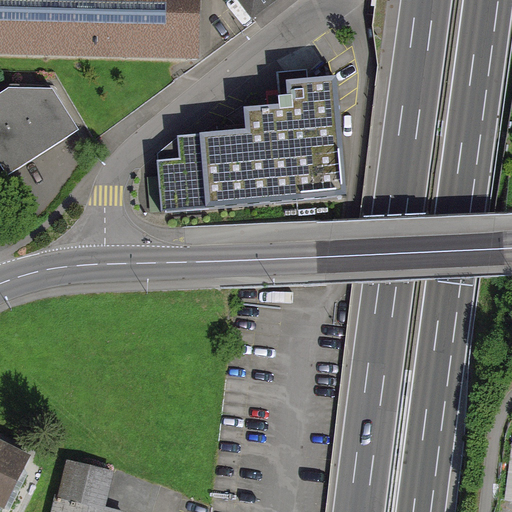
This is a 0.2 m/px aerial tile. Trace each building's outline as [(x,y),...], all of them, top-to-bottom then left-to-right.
[(196,0),(0,0),(0,54),(195,58),(196,0)] [(278,0),(236,0),(252,20),(278,0)] [(342,192),(333,80),(289,83),(291,105),(247,109),(248,132),(181,138),(182,159),(160,161),(164,207),(342,192)] [(0,95),(0,159),(9,173),(76,130),(50,91),(9,90),(0,95)] [(25,457),(0,444),(0,501),(2,503),(25,457)] [(55,499),(52,511),(115,511),(99,508),(107,475),(73,467),(64,501),(55,499)]
